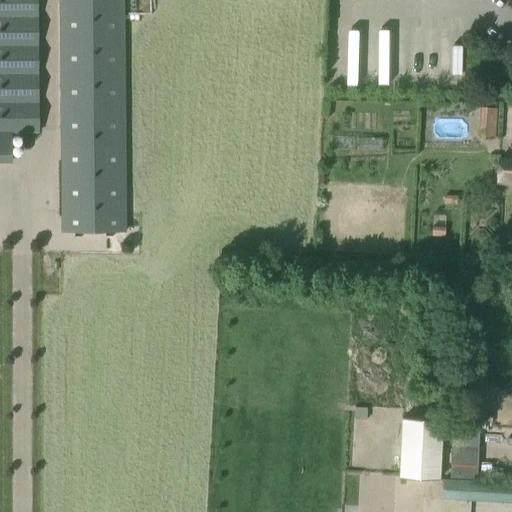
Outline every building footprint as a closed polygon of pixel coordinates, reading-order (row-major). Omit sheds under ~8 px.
[(0,0),(0,160),(10,160),(10,131),(37,131),(36,0),(0,0)] [(123,0),(59,0),(61,229),(125,229),(123,0)] [(433,44),(434,77),(445,77),(444,44),(433,44)] [(480,109),(479,138),(495,139),(497,110),(480,109)] [(454,120),(430,121),(431,133),(455,132),(454,120)] [(511,159),(497,159),(496,188),(511,188),(511,159)] [(394,431),(394,406),(384,405),(383,431),(394,431)] [(438,476),(441,418),(401,416),(398,474),(438,476)] [(477,443),(450,442),(448,481),(475,482),(477,443)] [(511,485),(445,482),(444,500),(511,505),(511,485)]
